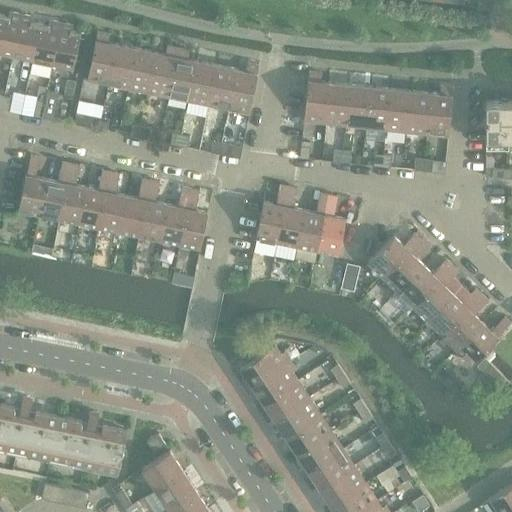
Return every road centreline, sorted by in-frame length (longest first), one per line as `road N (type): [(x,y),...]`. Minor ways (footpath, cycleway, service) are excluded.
road 1 (residential): [(259,168),(412,188),(511,285)]
road 2 (residential): [(0,120),(237,170)]
road 3 (residential): [(187,390),(237,170)]
road 4 (tertiary): [(187,390),(0,346)]
road 5 (tertiary): [(275,511),(187,390)]
